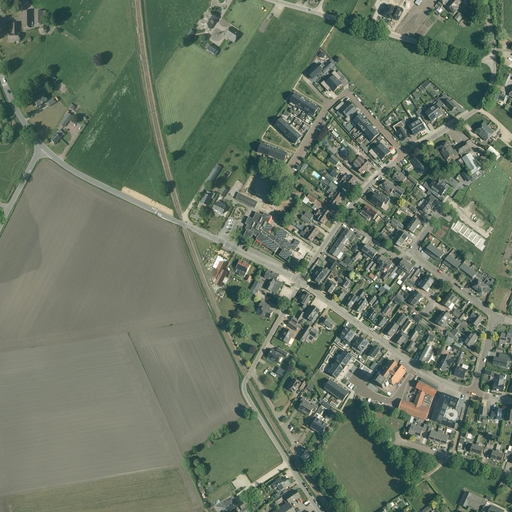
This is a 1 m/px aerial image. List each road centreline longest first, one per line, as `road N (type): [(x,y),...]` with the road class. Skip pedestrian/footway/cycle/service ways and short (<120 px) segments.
road 1 (unclassified): [(300,282),(97,184),(43,148)]
road 2 (unclassified): [(495,63),(274,0)]
road 3 (residential): [(320,511),(243,388),(251,370)]
road 4 (unclassified): [(416,366),(300,282)]
road 5 (residential): [(404,154),(479,106),(495,63)]
